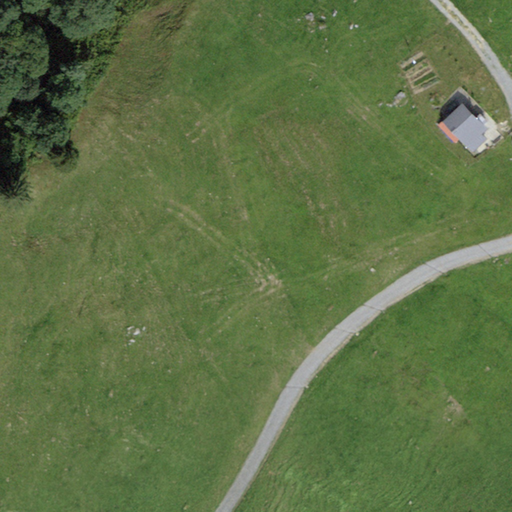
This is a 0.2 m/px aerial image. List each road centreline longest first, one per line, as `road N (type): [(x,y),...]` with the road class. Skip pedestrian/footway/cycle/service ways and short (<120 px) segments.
road 1 (track): [(511,243),(412,279),(317,357),(225,511)]
road 2 (track): [(421,0),(511,102)]
